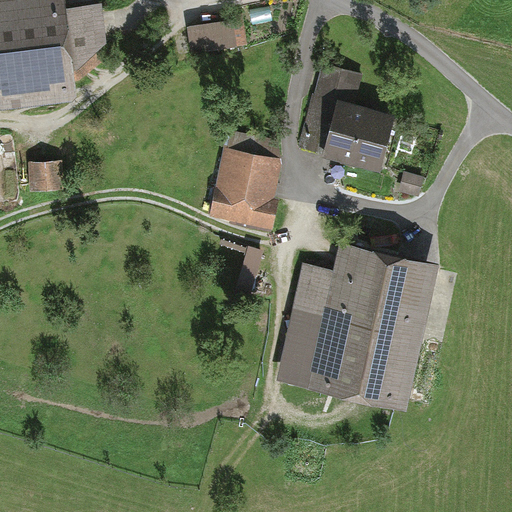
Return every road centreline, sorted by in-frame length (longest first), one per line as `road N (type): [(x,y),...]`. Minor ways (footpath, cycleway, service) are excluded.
road 1 (track): [(306,199),(285,248),(262,424),(213,465),(202,511)]
road 2 (track): [(0,227),(59,203),(145,190),(285,248)]
road 3 (residential): [(511,124),(420,42),(343,0)]
